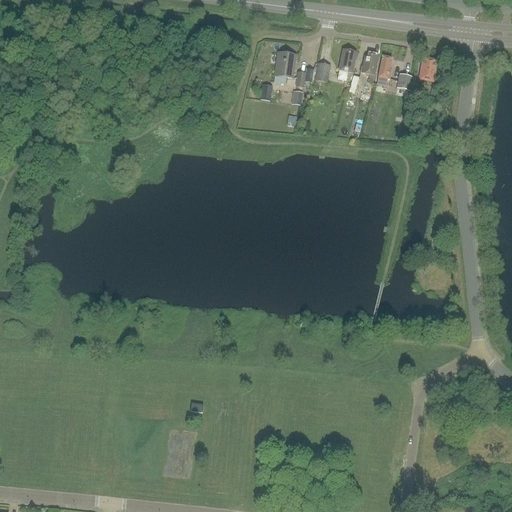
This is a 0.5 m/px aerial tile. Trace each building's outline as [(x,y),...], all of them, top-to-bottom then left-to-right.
[(353,74),(357,54),(344,51),(338,81),(346,83),(348,73),(353,74)] [(294,79),(297,56),(279,54),(276,77),(294,79)] [(373,85),(379,56),(369,54),(369,58),(365,58),(362,74),(370,76),(368,84),(373,85)] [(390,72),(392,60),(383,58),(377,86),(387,88),(388,81),(390,81),(392,72),(390,72)] [(434,84),(438,62),(423,60),(419,81),(434,84)] [(331,67),(319,65),(316,82),(328,84),(331,67)] [(304,89),(306,75),(298,74),(296,88),(304,89)] [(415,78),(400,76),(397,90),(412,92),(415,78)] [(359,79),(354,77),(349,94),(354,96),(359,79)] [(303,94),(293,93),(292,105),(302,106),(303,94)] [(192,404),(191,412),(203,414),(204,406),(192,404)]
